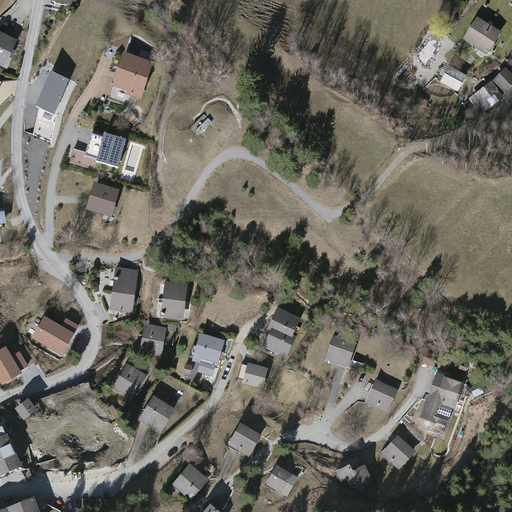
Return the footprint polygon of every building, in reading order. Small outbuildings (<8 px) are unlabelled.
[(501,31),(477,16),(463,39),(487,54),(501,31)] [(0,32),(0,66),(6,69),(19,41),(0,32)] [(158,62),(125,51),(112,88),(145,99),(158,62)] [(466,75),(448,66),(440,82),(458,91),(466,75)] [(511,84),(511,73),(506,67),(493,81),(504,92),(511,84)] [(71,81),(51,71),(35,105),(39,109),(32,124),(48,131),(71,81)] [(503,97),(491,81),(468,98),(477,110),(483,105),(486,110),(503,97)] [(104,135),(93,132),(85,160),(120,170),(130,136),(106,129),(104,135)] [(109,216),(119,190),(95,181),(85,207),(109,216)] [(139,270),(115,267),(109,313),(133,316),(139,270)] [(178,320),(184,282),(155,278),(149,315),(178,320)] [(303,319),(274,305),(264,326),(271,330),(263,346),(288,359),(297,339),(294,337),(303,319)] [(78,329),(45,313),(32,340),(65,356),(78,329)] [(169,329),(144,323),(137,352),(162,357),(169,329)] [(226,342),(201,333),(188,370),(214,379),(226,342)] [(347,372),(358,348),(333,337),(322,362),(347,372)] [(6,346),(0,349),(0,381),(3,386),(31,369),(20,350),(12,355),(6,346)] [(274,369),(247,359),(239,381),(266,391),(274,369)] [(148,376),(122,361),(109,384),(135,399),(148,376)] [(435,374),(421,419),(437,424),(443,405),(467,412),(475,386),(435,374)] [(385,413),(397,388),(376,377),(364,402),(385,413)] [(178,410),(153,394),(135,423),(159,439),(178,410)] [(29,399),(14,409),(22,420),(37,411),(29,399)] [(261,435),(240,423),(228,443),(249,455),(261,435)] [(0,480),(26,469),(8,431),(5,432),(1,425),(0,425),(0,480)] [(397,434),(377,454),(398,475),(417,455),(397,434)] [(211,482),(188,463),(171,484),(194,503),(211,482)] [(300,478),(277,464),(264,485),(288,499),(300,478)] [(374,484),(364,464),(352,470),(349,464),(335,472),(341,483),(346,480),(353,495),(374,484)] [(0,511),(43,511),(39,497),(0,509),(0,511)]
